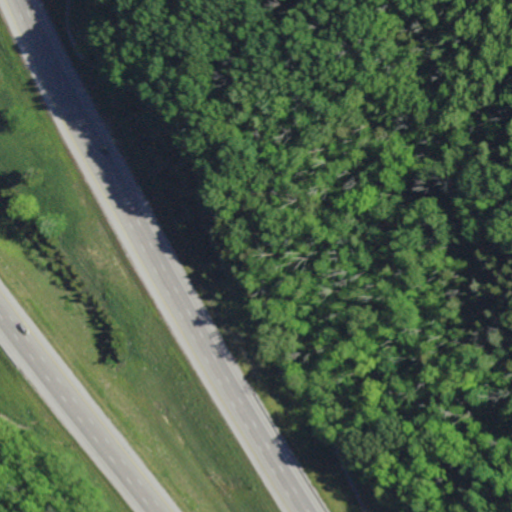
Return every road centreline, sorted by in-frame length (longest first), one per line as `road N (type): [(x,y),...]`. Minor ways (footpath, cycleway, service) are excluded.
road 1 (motorway): [(317,511),(137,218),(27,0)]
road 2 (motorway): [(0,312),(154,511)]
